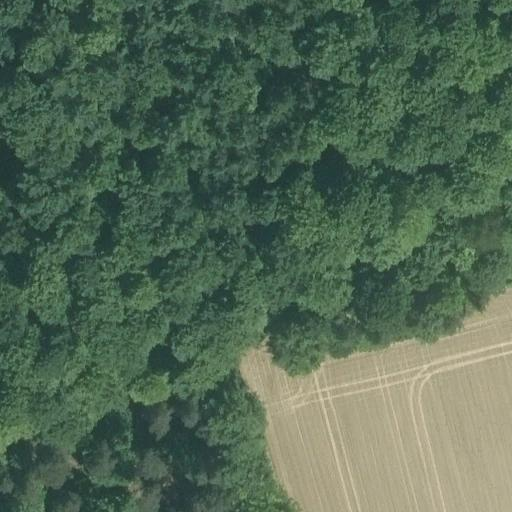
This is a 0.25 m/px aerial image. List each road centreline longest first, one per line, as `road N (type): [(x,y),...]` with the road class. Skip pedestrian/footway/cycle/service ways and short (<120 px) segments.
road 1 (track): [(511,137),(207,353)]
road 2 (track): [(207,353),(0,419)]
